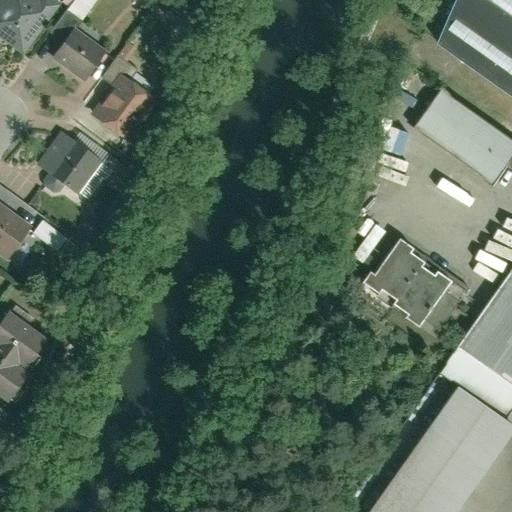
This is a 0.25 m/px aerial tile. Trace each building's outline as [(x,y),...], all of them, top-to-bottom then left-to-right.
[(52,18),(27,0),(5,0),(0,7),(0,40),(24,58),(52,18)] [(511,0),(468,0),(435,49),(511,102),(511,0)] [(80,93),(106,56),(64,28),(39,64),(80,93)] [(413,130),(494,187),(508,168),(511,170),(511,142),(505,137),(511,127),(511,117),(452,75),(413,130)] [(153,103),(121,80),(91,121),(123,144),(153,103)] [(89,165),(60,147),(42,175),(71,194),(89,165)] [(27,236),(0,216),(0,256),(9,262),(27,236)] [(53,251),(63,239),(39,221),(29,233),(53,251)] [(438,332),(468,289),(396,240),(362,289),(417,327),(421,320),(438,332)] [(511,266),(456,347),(511,386),(511,266)] [(35,343),(1,318),(0,319),(0,393),(10,401),(31,373),(19,365),(35,343)]
